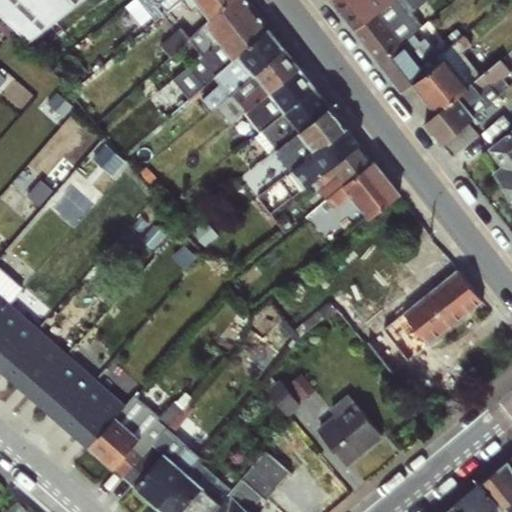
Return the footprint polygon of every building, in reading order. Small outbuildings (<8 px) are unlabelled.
[(0,0),(0,16),(27,42),(81,0),(0,0)] [(160,3),(163,0),(131,0),(126,5),(145,29),(163,14),(157,5),(160,3)] [(195,0),(163,0),(160,3),(167,12),(180,0),(182,0),(190,10),(199,4),(195,0)] [(195,0),(199,4),(211,19),(231,0),(195,0)] [(231,0),(211,19),(207,22),(221,40),(254,8),(247,0),(231,0)] [(331,0),(330,1),(352,30),(391,0),(331,0)] [(391,0),(377,11),(402,42),(415,31),(403,17),(423,0),(391,0)] [(254,8),(221,40),(235,58),(238,55),(268,27),(254,8)] [(402,42),(377,11),(352,30),(378,62),(402,42)] [(207,22),(190,38),(203,55),(221,40),(207,22)] [(179,48),(190,38),(181,26),(160,45),(170,57),(179,48)] [(268,27),(238,55),(255,74),(284,48),(268,27)] [(415,31),(402,42),(423,67),(431,60),(436,57),(415,31)] [(431,60),(423,67),(427,72),(446,57),(469,86),(481,76),(462,52),(472,43),(464,33),(443,51),(431,60)] [(221,40),(203,55),(189,66),(191,70),(184,76),(189,83),(159,107),(167,117),(215,76),(235,58),(221,40)] [(402,42),(378,62),(401,92),(415,81),(427,72),(423,67),(402,42)] [(179,48),(170,57),(161,64),(170,74),(188,58),(179,48)] [(284,48),(255,74),(270,93),(300,68),(284,48)] [(72,51),(62,59),(76,78),(86,70),(72,51)] [(235,58),(215,76),(220,83),(201,100),(212,112),(217,107),(255,74),(238,55),(235,58)] [(427,72),(415,81),(438,111),(459,94),(469,86),(446,57),(427,72)] [(469,86),(459,94),(475,114),(510,85),(503,77),(511,69),(502,57),(481,76),(469,86)] [(300,68),(270,93),(284,111),(315,87),(300,68)] [(255,74),(217,107),(231,123),(247,110),(270,93),(255,74)] [(315,87),(284,111),(300,130),(330,106),(316,89),(315,87)] [(270,93),(247,110),(262,130),(284,111),(270,93)] [(459,94),(438,111),(426,121),(443,142),(469,120),(476,114),(475,114),(459,94)] [(330,106),(300,130),(316,151),(346,126),(330,106)] [(284,111),(262,130),(277,148),(300,130),(284,111)] [(469,120),(443,142),(453,156),(479,134),(469,120)] [(346,126),(316,151),(327,164),(329,165),(359,143),(346,126)] [(511,129),(488,147),(501,165),(493,171),(507,190),(511,187),(511,129)] [(300,130),(277,148),(293,169),(316,151),(300,130)] [(359,143),(329,165),(345,184),(374,161),(359,143)] [(316,151),(293,169),(300,177),(310,169),(314,174),(327,164),(316,151)] [(374,161),(345,184),(371,216),(400,194),(381,170),(374,161)] [(314,174),(299,187),(301,190),(308,198),(321,186),(330,196),(345,184),(329,165),(327,164),(314,174)] [(300,177),(293,169),(281,180),(290,192),(293,196),(301,190),(299,187),(314,174),(310,169),(300,177)] [(75,178),(63,191),(87,214),(97,203),(92,199),(94,196),(75,178)] [(345,184),(330,196),(306,216),(315,227),(338,208),(355,230),(371,216),(345,184)] [(328,225),(319,232),(328,245),(338,239),(328,225)] [(431,290),(458,268),(430,234),(404,255),(431,290)] [(431,290),(403,312),(428,344),(483,300),(458,268),(431,290)] [(0,293),(0,319),(13,305),(0,293)] [(341,312),(348,305),(340,295),(323,308),(332,320),(341,312)] [(13,305),(0,319),(0,368),(3,372),(41,330),(13,305)] [(348,305),(341,312),(361,338),(369,331),(348,305)] [(428,344),(403,312),(370,339),(388,362),(400,352),(407,361),(428,344)] [(41,330),(3,372),(32,397),(70,355),(41,330)] [(197,333),(188,344),(201,354),(209,343),(197,333)] [(70,355),(32,397),(61,422),(98,381),(70,355)] [(302,373),(289,383),(302,400),(315,389),(302,373)] [(279,379),(267,390),(288,416),(301,405),(279,379)] [(125,404),(98,381),(61,422),(89,448),(125,404)] [(125,404),(89,448),(123,477),(172,432),(175,429),(198,403),(185,392),(160,416),(135,394),(125,404)] [(334,414),(317,428),(347,466),(384,436),(348,393),(329,409),(334,414)] [(172,432),(123,477),(158,508),(187,473),(198,460),(200,457),(172,432)] [(220,503),(212,511),(249,511),(247,510),(263,493),(266,496),(289,471),(266,450),(231,489),(220,503)] [(511,511),(511,463),(509,459),(481,483),(499,503),(506,511),(511,511)] [(187,473),(158,508),(162,511),(212,511),(220,503),(231,489),(198,460),(187,473)] [(481,483),(453,506),(458,511),(488,511),(499,503),(481,483)] [(506,511),(499,503),(488,511),(506,511)]
